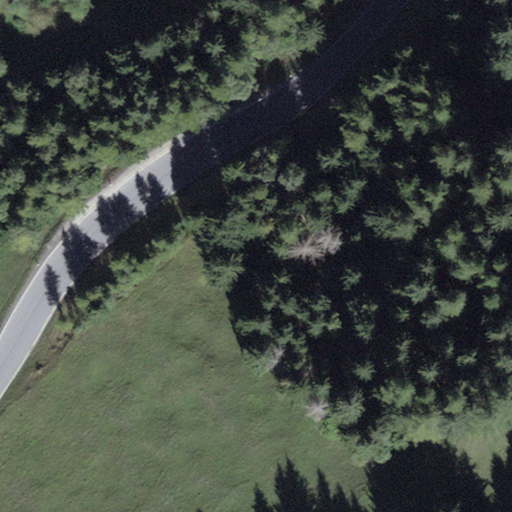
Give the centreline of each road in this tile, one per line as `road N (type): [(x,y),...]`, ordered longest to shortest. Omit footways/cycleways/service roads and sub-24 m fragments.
road 1 (tertiary): [(395,0),(306,91),(115,210),(49,283),(0,374)]
road 2 (track): [(0,176),(89,40),(125,0)]
